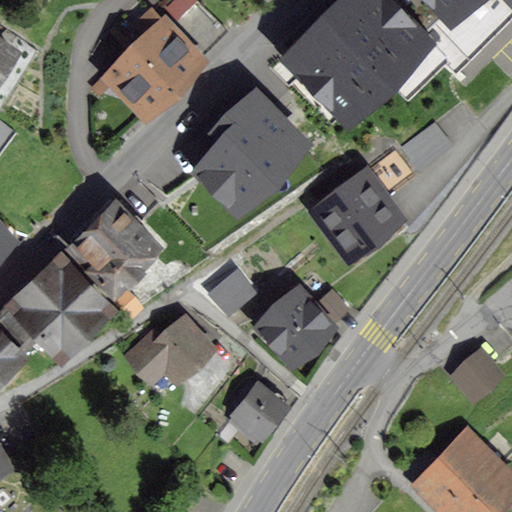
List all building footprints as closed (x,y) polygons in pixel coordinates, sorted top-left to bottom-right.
[(390,0),(340,0),(280,61),(351,129),(435,44),(390,0)] [(424,0),(453,29),(481,0),(424,0)] [(209,58),(162,10),(97,75),(144,122),(209,58)] [(0,91),(25,52),(0,36),(0,91)] [(258,87),(209,134),(217,142),(192,171),(239,220),(314,145),(258,87)] [(458,147),(437,120),(401,146),(422,174),(458,147)] [(410,220),(368,166),(308,212),(350,266),(410,220)] [(172,252),(118,201),(66,255),(118,304),(136,286),(140,290),(157,273),(154,270),(172,252)] [(0,262),(22,240),(0,216),(0,262)] [(103,297),(61,257),(5,314),(47,355),(57,345),(67,355),(106,315),(96,305),(103,297)] [(338,327),(299,285),(256,324),(295,367),(338,327)] [(218,352),(183,314),(162,334),(156,327),(123,357),(151,386),(171,367),(185,383),(218,352)] [(0,386),(30,361),(0,326),(0,386)] [(505,376),(478,348),(451,375),(477,402),(505,376)] [(289,405),(257,379),(225,419),(257,445),(289,405)] [(500,511),(511,501),(511,465),(469,424),(413,481),(444,511),(500,511)] [(0,480),(16,471),(0,442),(0,480)]
